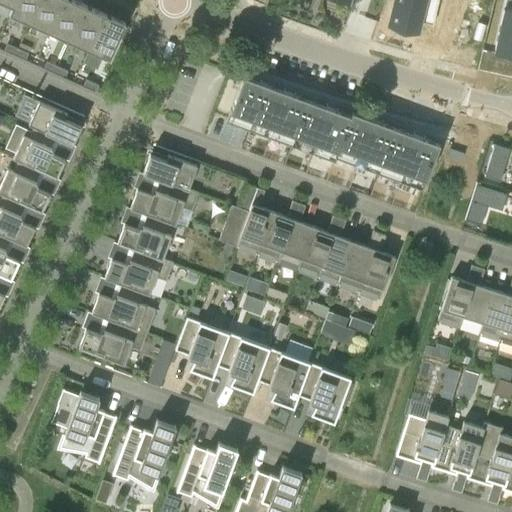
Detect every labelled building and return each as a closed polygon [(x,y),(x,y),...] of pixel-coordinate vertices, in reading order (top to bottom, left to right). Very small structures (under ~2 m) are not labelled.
[(15,0),(12,7),(9,14),(29,23),(39,0),(15,0)] [(39,0),(29,23),(48,32),(62,0),(39,0)] [(84,5),(73,0),(62,0),(48,32),(68,41),(84,5)] [(394,0),(389,24),(416,31),(418,21),(432,24),(437,0),(394,0)] [(511,0),(505,0),(500,26),(494,51),(511,55),(511,0)] [(104,14),(84,5),(68,41),(88,50),(104,14)] [(125,23),(104,14),(88,50),(108,59),(125,23)] [(14,56),(17,48),(7,43),(3,51),(14,56)] [(28,53),(17,48),(14,56),(25,61),(28,53)] [(53,74),(57,66),(46,61),(42,69),(53,74)] [(57,66),(53,74),(64,78),(67,71),(57,66)] [(236,76),(219,123),(241,132),(259,85),(236,76)] [(98,85),(87,80),(84,88),(95,92),(97,88),(98,85)] [(259,85),(241,132),(263,140),(284,148),(302,100),(280,92),(259,85)] [(302,100),(284,148),(306,155),(328,164),(330,160),(328,160),(346,112),(345,112),(343,116),(323,108),(302,100)] [(38,101),(28,124),(72,143),(80,126),(64,119),(66,113),(38,101)] [(346,112),(328,160),(330,160),(350,167),(371,175),(389,128),(367,120),(346,112)] [(71,144),(72,143),(28,124),(33,127),(28,137),(23,135),(12,158),(56,177),(64,160),(48,152),(55,137),(71,144)] [(389,128),(371,175),(393,183),(415,192),(433,144),(410,136),(389,128)] [(507,150),(509,150),(509,149),(494,144),(491,154),(505,158),(507,150)] [(142,173),(159,179),(197,193),(198,192),(188,189),(196,165),(167,155),(165,160),(149,154),(142,173)] [(56,178),(56,177),(12,158),(17,161),(13,171),(7,169),(0,185),(0,192),(41,211),(49,194),(33,186),(40,171),(56,178)] [(191,211),(197,193),(159,179),(153,195),(136,189),(129,208),(146,214),(169,223),(174,225),(181,207),(191,211)] [(477,185),(475,184),(470,200),(471,201),(501,210),(506,194),(477,185)] [(257,188),(248,211),(240,232),(235,246),(256,254),(272,211),(258,206),(264,190),(257,188)] [(41,212),(41,211),(0,192),(0,193),(2,194),(0,199),(0,233),(26,245),(34,227),(18,220),(25,205),(41,212)] [(286,216),(272,211),(256,254),(277,261),(298,203),(292,201),(286,216)] [(304,205),(298,203),(277,261),(281,252),(300,258),(296,268),(297,269),(312,226),(299,221),(304,205)] [(231,205),(223,226),(232,229),(240,232),(248,211),(231,205)] [(165,234),(169,223),(146,214),(140,230),(123,224),(116,243),(133,249),(172,263),(172,262),(162,258),(170,236),(165,234)] [(326,231),(312,226),(297,269),(317,276),(339,218),(332,216),(326,231)] [(345,220),(339,218),(317,276),(337,284),(353,241),(339,236),(345,220)] [(227,243),(232,229),(223,226),(218,240),(227,243)] [(240,232),(232,229),(227,243),(235,246),(240,232)] [(367,246),(353,241),(337,284),(357,291),(379,233),(373,230),(367,246)] [(25,246),(26,245),(0,233),(0,274),(10,279),(18,261),(2,254),(9,239),(25,246)] [(385,235),(379,233),(357,291),(379,299),(394,257),(380,251),(385,235)] [(165,281),(172,263),(133,249),(127,265),(110,259),(103,278),(120,284),(143,292),(148,294),(155,277),(165,281)] [(437,319),(458,326),(477,267),(471,265),(466,281),(451,276),(437,319)] [(484,269),(477,267),(458,326),(459,327),(463,316),(481,322),(478,333),(479,333),(493,290),(479,285),(484,269)] [(246,276),(238,273),(234,283),(242,286),(246,276)] [(0,275),(10,280),(10,279),(0,274),(0,302),(3,295),(0,294),(0,275)] [(507,294),(493,290),(479,333),(500,339),(511,300),(511,277),(511,278),(507,294)] [(268,283),(258,280),(255,290),(264,294),(268,283)] [(139,303),(143,292),(120,284),(114,300),(98,294),(91,313),(107,319),(146,333),(155,309),(139,303)] [(309,298),(305,307),(321,315),(325,306),(309,298)] [(511,300),(500,339),(511,343),(511,300)] [(318,331),(348,341),(352,327),(344,324),(347,315),(326,308),(318,331)] [(206,375),(211,377),(227,332),(186,317),(175,345),(174,349),(194,357),(188,369),(189,370),(189,369),(206,375)] [(139,350),(146,333),(107,319),(101,335),(85,329),(78,348),(123,364),(129,347),(139,350)] [(374,325),(361,320),(357,330),(371,335),(374,325)] [(276,325),(272,337),(282,341),(286,328),(276,325)] [(268,347),(227,332),(211,377),(216,365),(235,372),(228,384),(229,385),(230,384),(251,392),(268,347)] [(169,363),(174,349),(175,345),(163,340),(156,359),(169,363)] [(425,344),(422,353),(431,355),(434,347),(425,344)] [(309,362),(268,347),(251,392),(252,392),(257,380),(275,387),(269,399),(270,400),(270,399),(291,407),(309,362)] [(466,364),(469,357),(461,354),(458,361),(466,364)] [(350,377),(309,362),(291,407),(293,407),(297,395),(316,402),(309,414),(310,415),(311,414),(333,422),(339,407),(343,408),(352,383),(348,381),(350,377)] [(497,375),(508,379),(511,369),(500,365),(497,375)] [(508,397),(511,384),(499,380),(495,392),(508,397)] [(443,385),(439,396),(450,399),(454,389),(443,385)] [(62,388),(56,404),(57,404),(57,402),(73,408),(59,447),(85,452),(84,457),(97,462),(98,463),(116,416),(114,416),(114,417),(94,409),(98,398),(79,391),(78,395),(62,389),(62,388)] [(431,461),(431,466),(446,416),(427,410),(424,418),(408,413),(394,455),(420,463),(421,458),(431,461)] [(446,416),(431,466),(455,474),(457,469),(467,472),(466,477),(484,422),(481,427),(463,421),(460,429),(445,424),(447,416),(446,416)] [(151,431),(143,428),(142,430),(131,426),(131,425),(130,425),(111,475),(113,475),(126,479),(128,475),(152,489),(157,475),(175,426),(156,419),(151,431)] [(502,427),(484,422),(466,477),(491,485),(492,480),(502,483),(501,488),(502,488),(511,455),(511,436),(500,433),(502,427)] [(214,451),(206,448),(205,450),(194,446),(194,445),(193,444),(175,491),(177,492),(177,491),(190,496),(192,492),(216,505),(221,492),(237,449),(218,442),(214,451)] [(511,455),(502,488),(511,491),(511,455)] [(277,476),(269,473),(268,476),(257,471),(257,470),(256,470),(245,500),(239,497),(233,511),(285,511),(301,472),(281,465),(277,476)] [(102,480),(95,499),(104,503),(111,483),(102,480)] [(166,495),(161,509),(169,511),(173,511),(178,499),(166,495)] [(407,511),(408,509),(389,503),(385,511),(407,511)]
